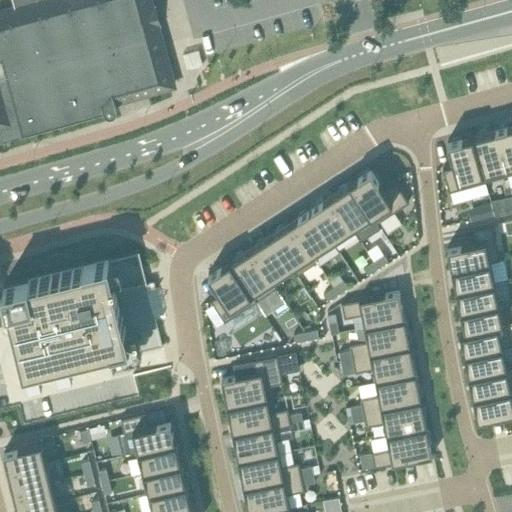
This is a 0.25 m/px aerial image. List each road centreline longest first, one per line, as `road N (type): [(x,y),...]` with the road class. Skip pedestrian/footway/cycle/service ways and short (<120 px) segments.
road 1 (residential): [(488,511),(452,369),(419,122)]
road 2 (tertiary): [(0,227),(122,191),(187,161),(334,62)]
road 3 (tertiary): [(334,62),(292,74),(175,136),(0,192)]
road 4 (residential): [(186,258),(378,132),(419,122)]
road 5 (residential): [(186,258),(181,281),(230,511)]
